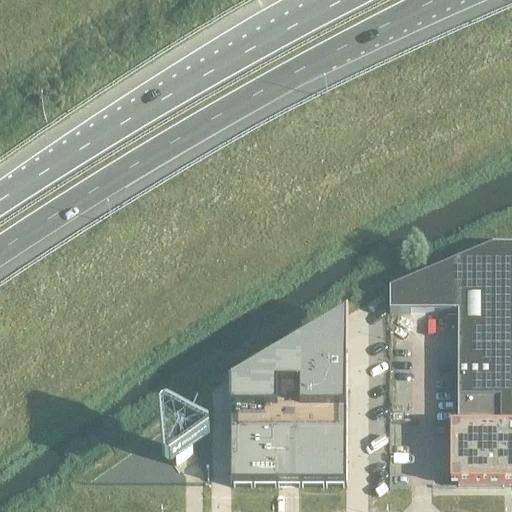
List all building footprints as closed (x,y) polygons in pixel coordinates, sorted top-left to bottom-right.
[(511,487),(511,248),(493,249),(389,293),(389,315),(458,315),(458,430),(451,430),(451,487),(458,487),(458,488),(511,487)] [(231,414),(231,416),(277,416),(346,416),(346,367),(348,367),(348,365),(348,319),(290,353),(291,355),(269,368),(268,366),(229,390),(229,411),(230,411),(230,414),(231,414)] [(277,440),(277,416),(231,416),(231,440),(277,440)] [(346,440),(346,416),(277,416),(277,440),(301,440),(346,440)] [(277,464),(277,440),(231,440),(231,464),(277,464)] [(301,464),(301,440),(277,440),(277,464),(277,488),(279,488),(298,488),(301,488),(301,464)] [(346,464),(346,440),(301,440),(301,464),(346,464)] [(277,488),(277,464),(231,464),(231,488),(277,488)] [(346,465),(346,464),(301,464),(301,488),(346,488),(346,465)]
